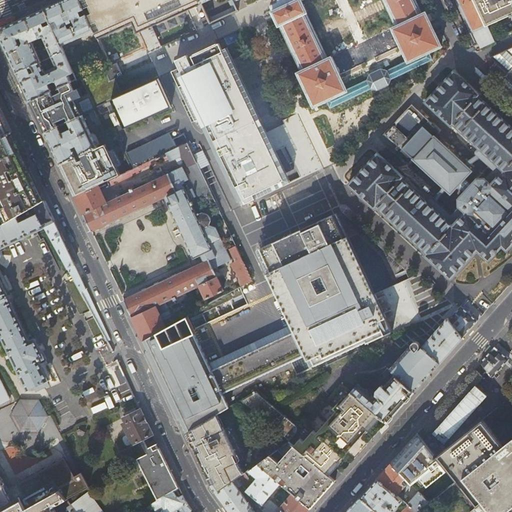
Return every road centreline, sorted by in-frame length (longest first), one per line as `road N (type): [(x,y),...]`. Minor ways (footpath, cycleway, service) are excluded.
road 1 (residential): [(211,511),(0,74)]
road 2 (tertiary): [(511,304),(326,511)]
